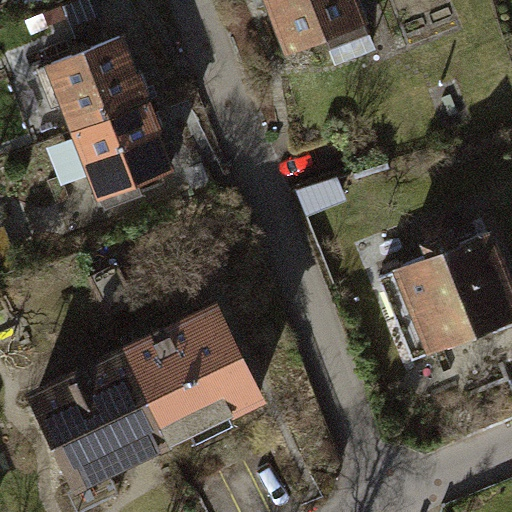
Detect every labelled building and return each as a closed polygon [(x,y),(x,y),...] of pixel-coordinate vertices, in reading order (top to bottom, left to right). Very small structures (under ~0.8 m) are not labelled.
[(38,0),(42,10),(67,0),(38,0)] [(369,0),(276,0),(298,55),(379,23),(369,0)] [(68,108),(77,132),(158,99),(130,33),(39,70),(56,112),(68,108)] [(77,132),(110,211),(154,193),(149,180),(185,165),(158,99),(77,132)] [(429,253),(394,267),(429,354),(511,321),(511,238),(505,222),(469,237),(459,212),(419,228),(429,253)] [(113,235),(89,248),(104,276),(128,263),(113,235)] [(181,446),(276,398),(224,296),(130,344),(181,446)] [(130,344),(33,393),(85,495),(181,446),(130,344)]
